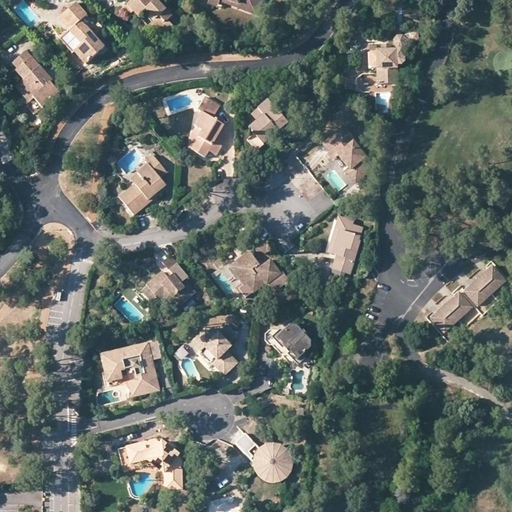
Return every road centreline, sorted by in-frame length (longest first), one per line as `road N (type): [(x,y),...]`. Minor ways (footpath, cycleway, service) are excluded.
road 1 (tertiary): [(347,0),(290,57),(143,77),(104,95),(66,143),(40,199)]
road 2 (residential): [(414,299),(401,288),(390,255),(390,198),(400,141),(435,63),(451,0)]
road 3 (residential): [(83,244),(161,237),(230,205),(295,211)]
road 4 (residential): [(83,244),(59,430)]
road 5 (residential): [(59,430),(178,407),(207,416)]
road 6 (unknown): [(322,426),(332,401),(408,310)]
